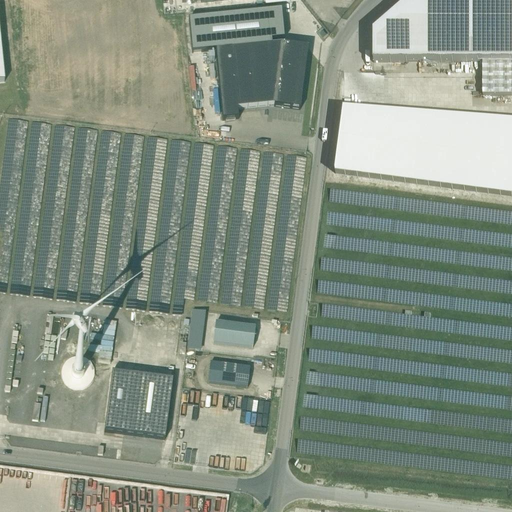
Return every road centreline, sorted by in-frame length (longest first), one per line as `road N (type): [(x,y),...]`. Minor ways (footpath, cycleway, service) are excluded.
road 1 (unclassified): [(380,0),(356,19),(332,60),(276,486)]
road 2 (unclassified): [(276,486),(0,453)]
road 3 (unclassified): [(477,511),(276,486)]
road 4 (unknown): [(165,475),(177,356),(145,340)]
